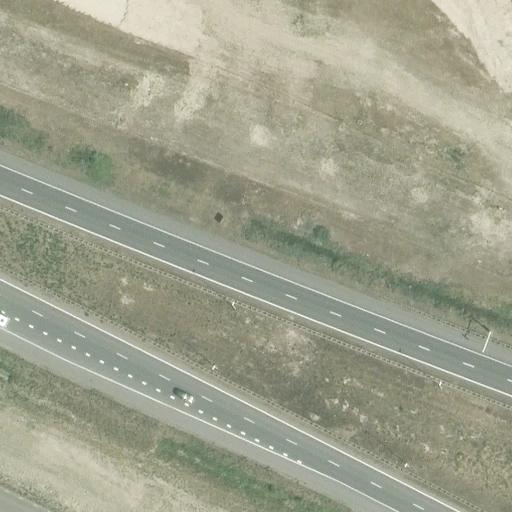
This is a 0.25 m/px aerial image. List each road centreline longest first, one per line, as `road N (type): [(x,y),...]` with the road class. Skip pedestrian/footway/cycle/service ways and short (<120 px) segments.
road 1 (trunk): [(511,382),(0,180)]
road 2 (trunk): [(0,297),(427,511)]
